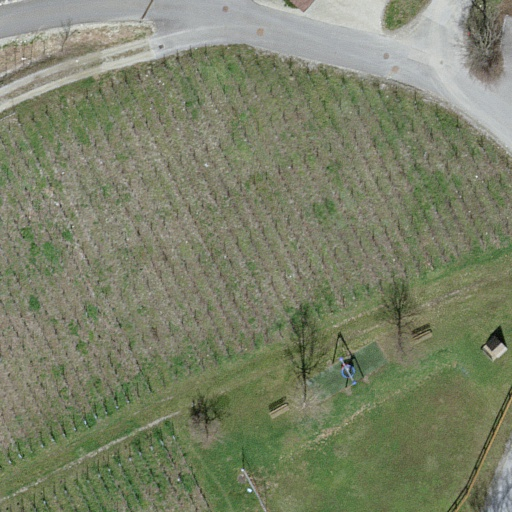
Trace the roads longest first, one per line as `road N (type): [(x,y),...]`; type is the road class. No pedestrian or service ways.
road 1 (track): [(511,252),(372,324),(105,435),(0,492)]
road 2 (unclassified): [(511,107),(472,66),(191,0)]
